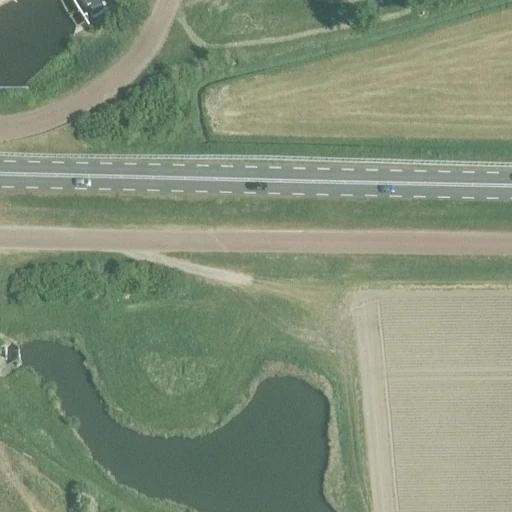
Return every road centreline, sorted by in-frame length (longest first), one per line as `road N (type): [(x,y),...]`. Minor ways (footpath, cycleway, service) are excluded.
road 1 (primary): [(0,175),(511,188)]
road 2 (unclassified): [(0,244),(511,249)]
road 3 (unclassified): [(0,134),(57,119),(133,69),(171,0)]
